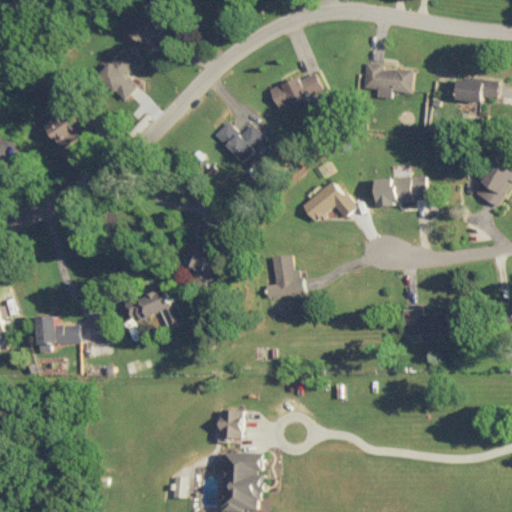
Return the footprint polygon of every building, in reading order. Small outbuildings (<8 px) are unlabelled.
[(155,0),(146,0),(129,31),(148,42),(168,7),(155,0)] [(140,60),(127,47),(104,71),(129,94),(140,82),(129,72),(140,60)] [(415,69),(385,65),(385,61),(368,59),(365,89),(393,92),(393,88),(413,90),(415,69)] [(316,66),(274,86),(284,106),(325,86),(316,66)] [(488,94),(500,96),(503,80),(464,74),(460,95),(487,99),(488,94)] [(47,107),(53,117),(47,121),(63,145),(81,133),(77,128),(99,114),(87,95),(64,109),(58,100),(47,107)] [(217,133),(231,120),(243,133),(255,121),(268,135),(257,145),(260,148),(247,161),(232,144),(229,146),(217,133)] [(503,203),(511,180),(511,161),(496,155),(480,193),(503,203)] [(377,173),(429,171),(430,195),(416,196),(415,198),(400,199),(401,204),(379,205),(377,173)] [(304,202),(319,220),(329,212),(339,204),(349,215),(363,203),(338,174),(304,202)] [(210,267),(225,223),(207,217),(202,231),(197,229),(187,259),(210,267)] [(269,282),(279,281),(277,253),(294,252),(296,266),(302,266),(303,274),(308,273),(310,290),(270,293),(269,282)] [(135,319),(163,308),(169,325),(182,320),(169,284),(128,299),(135,319)] [(405,305),(425,304),(426,311),(449,309),(450,329),(407,332),(405,305)] [(42,349),(54,348),(54,340),(83,340),(82,322),(60,322),(60,313),(41,313),(42,349)] [(223,434),(245,435),(245,407),(224,407),(223,434)] [(266,450),(228,449),(226,508),(263,509),(264,489),(268,489),(268,470),(265,470),(266,450)] [(187,495),(188,474),(175,473),(175,495),(187,495)]
